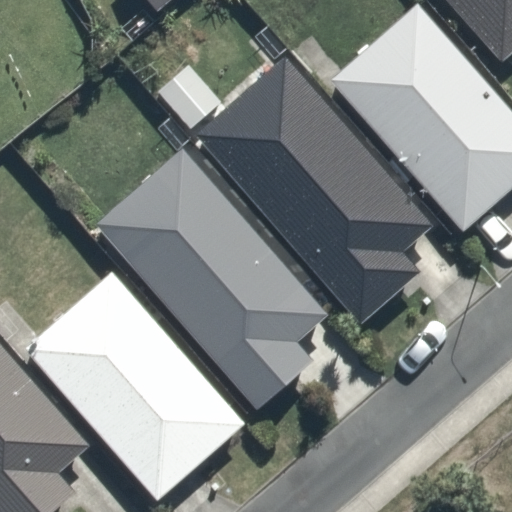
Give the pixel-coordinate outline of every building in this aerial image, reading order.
[(151,0),(159,9),(170,0),(151,0)] [(511,183),(511,108),(416,0),(411,0),(326,76),(461,228),(511,183)] [(511,0),(440,0),(498,67),(511,54),(511,0)] [(399,250),(432,221),(291,62),(205,138),(361,313),(414,266),(399,250)] [(292,341),(325,312),(184,153),(98,229),(254,404),(307,357),(292,341)] [(244,424),(109,271),(21,349),(156,502),(244,424)] [(51,472),(84,443),(0,348),(0,511),(39,511),(66,488),(51,472)]
